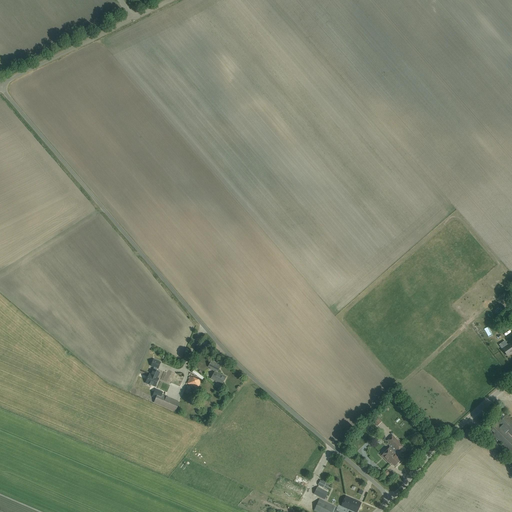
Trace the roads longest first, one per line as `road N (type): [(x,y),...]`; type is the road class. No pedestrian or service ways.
road 1 (unclassified): [(392,498),(225,352),(0,86)]
road 2 (unclassified): [(0,84),(169,0)]
road 3 (unclassified): [(392,498),(511,380)]
